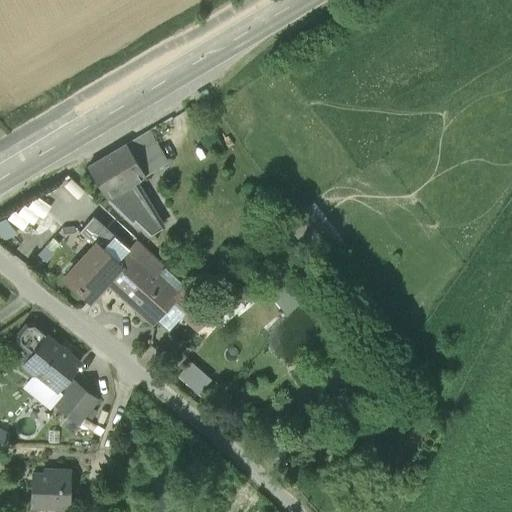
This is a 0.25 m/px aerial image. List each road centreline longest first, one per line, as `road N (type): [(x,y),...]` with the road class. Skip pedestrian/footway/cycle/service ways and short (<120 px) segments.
road 1 (unclassified): [(0,262),(241,457),(292,511)]
road 2 (tertiary): [(303,0),(0,179)]
